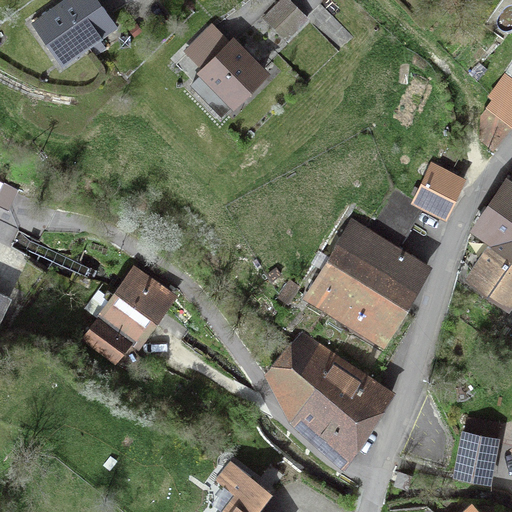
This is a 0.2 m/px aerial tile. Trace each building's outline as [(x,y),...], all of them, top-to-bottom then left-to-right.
[(85,46),(113,26),(95,0),(70,0),(34,26),(48,48),(74,30),(85,46)] [(279,0),(263,17),(284,37),(305,16),(287,0),(279,0)] [(440,0),(450,8),(458,0),(440,0)] [(261,73),(232,43),(190,85),(209,102),(220,90),(232,102),(261,73)] [(511,58),(487,95),(494,100),(482,119),(504,134),(511,123),(511,58)] [(482,119),(479,138),(492,148),(504,134),(482,119)] [(395,188),(382,209),(409,226),(422,206),(442,215),(459,179),(432,167),(416,201),(395,188)] [(511,174),(480,220),(511,240),(511,174)] [(16,190),(0,183),(0,204),(8,208),(16,190)] [(409,226),(382,209),(369,228),(396,245),(409,226)] [(511,240),(480,220),(474,229),(494,244),(469,279),(507,305),(511,297),(511,240)] [(319,268),(323,270),(306,297),(350,324),(349,326),(354,329),(355,327),(381,343),(425,268),(351,223),(332,254),(329,252),(319,268)] [(170,293),(134,267),(113,295),(107,291),(104,296),(110,300),(96,319),(129,344),(131,345),(170,293)] [(0,294),(0,315),(8,299),(0,294)] [(116,360),(129,344),(96,319),(83,337),(115,362),(116,360)] [(294,413),(347,460),(390,393),(301,334),(270,370),(294,413)] [(467,419),(458,473),(487,479),(497,425),(467,419)] [(255,511),(269,493),(230,461),(216,480),(236,495),(222,511),(255,511)]
